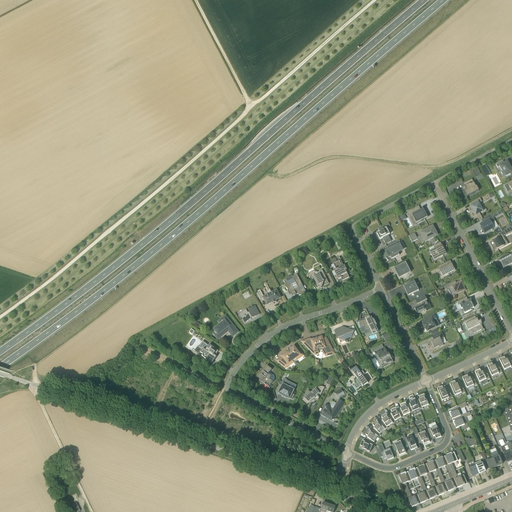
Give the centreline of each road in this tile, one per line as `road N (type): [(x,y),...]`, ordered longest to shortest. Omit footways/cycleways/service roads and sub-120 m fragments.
road 1 (trunk): [(0,367),(178,230),(443,0)]
road 2 (trunk): [(423,0),(160,229),(0,351)]
road 3 (track): [(0,316),(375,0)]
road 4 (residential): [(511,332),(433,184),(355,224),(353,240),(378,287)]
road 5 (unclassified): [(339,489),(33,384)]
road 6 (residential): [(345,452),(226,386),(264,337),(378,287)]
road 7 (track): [(511,129),(439,166),(340,155),(285,177)]
road 8 (residential): [(425,380),(448,437),(443,446),(385,470),(345,452)]
road 9 (track): [(198,0),(251,109)]
